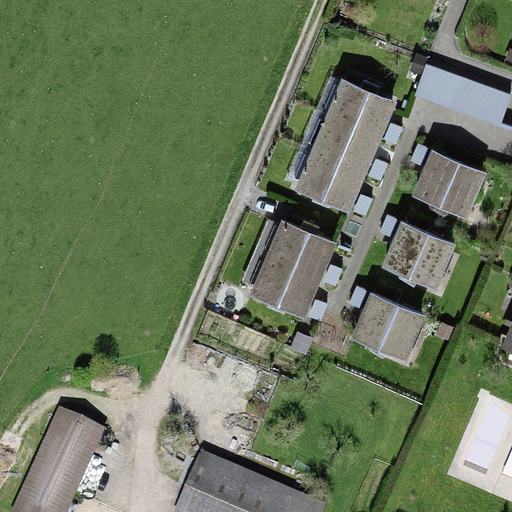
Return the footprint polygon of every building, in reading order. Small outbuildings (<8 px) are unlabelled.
[(511,94),(423,66),(414,95),(501,123),(511,94)] [(331,200),(346,207),(371,149),(393,96),(374,88),(344,76),(315,148),(293,184),(331,200)] [(483,168),(428,145),(410,189),(465,211),(483,168)] [(304,310),(334,236),(316,228),(281,214),(250,287),(283,301),(304,310)] [(453,238),(398,215),(380,259),(434,282),(453,238)] [(424,313),(370,290),(350,336),(405,359),(424,313)] [(511,315),(502,339),(511,343),(511,315)] [(62,511),(102,424),(56,404),(8,511),(62,511)] [(317,511),(323,499),(197,447),(169,511),(317,511)]
